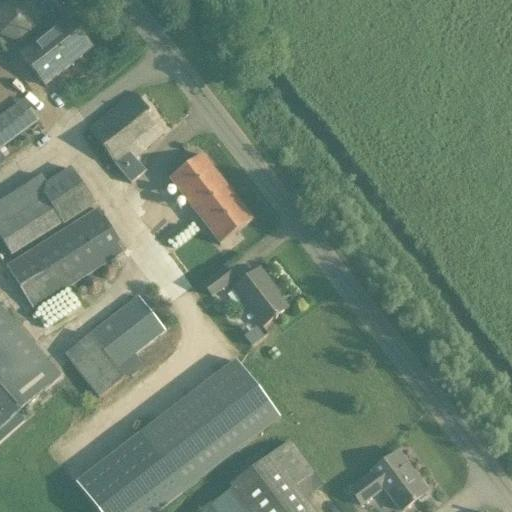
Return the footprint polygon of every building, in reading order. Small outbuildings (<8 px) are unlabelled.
[(42,31),(29,0),(11,0),(0,4),(0,29),(6,45),(42,31)] [(44,89),(92,49),(66,18),(18,57),(44,89)] [(134,94),(89,131),(119,174),(131,186),(146,173),(134,159),(164,133),(134,94)] [(23,100),(0,117),(0,164),(5,161),(0,154),(0,151),(38,123),(39,122),(23,100)] [(220,246),(252,222),(202,156),(170,181),(220,246)] [(41,177),(0,203),(0,241),(11,258),(61,225),(62,227),(94,206),(70,169),(46,185),(41,177)] [(160,189),(134,213),(156,237),(182,213),(160,189)] [(33,311),(125,254),(98,211),(7,268),(33,311)] [(204,231),(172,251),(185,272),(217,252),(204,231)] [(226,270),(204,287),(212,298),(234,281),(226,270)] [(259,271),(233,291),(262,329),(274,320),(275,322),(278,320),(276,318),(288,310),(259,271)] [(91,336),(64,356),(98,400),(124,379),(141,365),(135,357),(165,333),(139,299),(91,336)] [(62,378),(0,307),(0,444),(25,423),(19,415),(62,378)] [(184,495),(280,421),(237,364),(140,437),(184,495)] [(312,511),(294,488),(314,474),(292,445),(273,460),(271,458),(231,488),(233,490),(211,507),(214,511),(312,511)] [(373,475),(350,493),(361,508),(385,490),(401,511),(403,511),(427,494),(397,454),(372,473),(373,475)]
